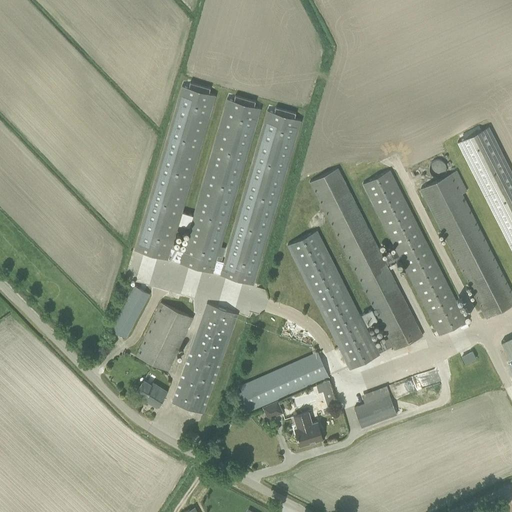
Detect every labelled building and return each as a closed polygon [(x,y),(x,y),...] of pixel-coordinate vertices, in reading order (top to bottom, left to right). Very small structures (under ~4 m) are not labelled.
[(167,259),(179,262),(183,250),(171,246),(215,95),(208,93),(209,88),(189,82),(188,87),(181,86),(134,250),(167,259)] [(181,211),(177,224),(189,227),(183,250),(179,262),(179,263),(212,272),(213,272),(220,274),(223,261),(216,260),(260,108),(253,106),(255,101),(234,95),(233,101),(226,99),(193,215),(181,211)] [(267,110),(223,261),(220,274),(219,274),(253,284),(300,120),(294,118),(295,113),(275,107),(273,112),(267,110)] [(511,175),(488,127),(457,143),(511,252),(511,175)] [(316,230),(286,245),(349,370),(379,355),(378,353),(392,346),(394,350),(422,336),(400,292),(386,265),(400,258),(437,330),(436,330),(437,333),(438,333),(439,335),(465,322),(461,313),(389,168),(362,182),(396,251),(384,258),(349,189),(337,167),(309,182),(321,204),(368,297),(374,309),(376,314),(388,338),(374,345),(316,230)] [(457,170),(450,174),(420,189),(484,317),(504,307),(511,303),(511,296),(460,194),(467,190),(457,170)] [(147,298),(149,294),(134,286),(132,290),(115,321),(110,330),(125,338),(130,329),(147,298)] [(167,371),(171,362),(193,316),(161,301),(136,356),(167,371)] [(238,313),(231,311),(210,304),(206,302),(190,350),(175,393),(172,403),(202,413),(205,404),(220,361),(238,313)] [(371,309),(361,314),(367,326),(377,321),(374,315),(376,314),(374,309),(372,310),(371,309)] [(511,336),(501,343),(511,364),(511,336)] [(243,392),(237,394),(245,411),(327,376),(317,353),(316,353),(240,386),(243,392)] [(431,384),(440,382),(436,370),(391,382),(394,396),(418,389),(417,385),(431,382),(431,384)] [(329,379),(315,383),(318,392),(323,390),(331,388),(329,379)] [(144,400),(156,407),(165,391),(152,383),(151,385),(143,380),(135,393),(145,399),(144,400)] [(396,414),(386,385),(361,394),(364,403),(354,407),(361,427),(396,414)] [(268,419),(282,412),(277,400),(262,407),(268,419)] [(308,411),(293,416),(296,425),(297,425),(298,427),(294,428),(296,435),(296,437),(297,437),(299,446),(322,439),(317,421),(311,423),(308,411)]
